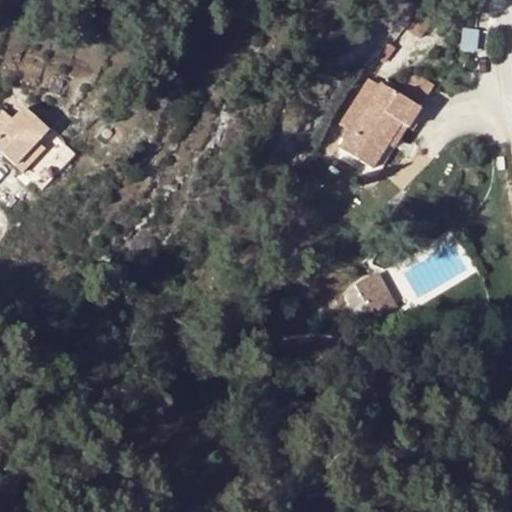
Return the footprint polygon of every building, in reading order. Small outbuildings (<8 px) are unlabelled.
[(371,170),(387,146),(400,126),(406,129),(419,109),(381,85),(340,149),(371,170)] [(0,152),(15,167),(36,143),(48,130),(24,108),(12,121),(0,109),(0,152)] [(392,149),(406,129),(400,126),(387,146),(392,149)] [(43,149),(36,143),(15,167),(21,173),(43,149)] [(357,286),(359,291),(366,304),(386,293),(375,275),(357,286)] [(395,309),(386,293),(366,304),(359,291),(346,297),(359,322),(373,316),(375,320),(395,309)]
